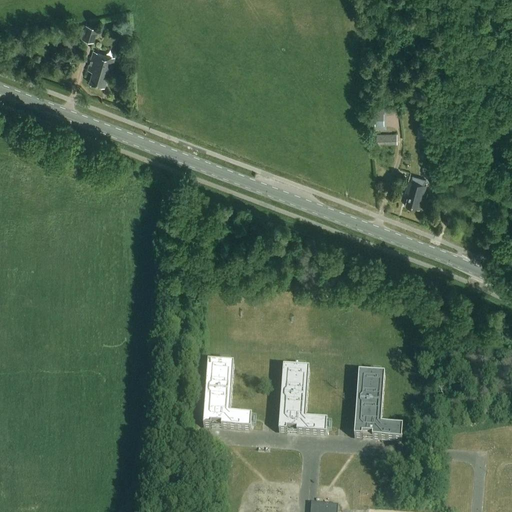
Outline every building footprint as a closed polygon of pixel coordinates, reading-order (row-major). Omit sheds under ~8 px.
[(93,42),(97,28),(83,24),(79,38),(93,42)] [(110,75),(115,58),(93,52),(87,71),(92,72),(88,83),(104,87),(108,74),(110,75)] [(386,128),(386,107),(375,107),(375,127),(386,128)] [(397,134),(377,134),(377,143),(398,143),(397,134)] [(420,209),(426,185),(425,185),(426,180),(412,176),(411,181),(409,180),(406,193),(409,194),(406,205),(420,209)] [(196,231),(187,228),(184,234),(193,238),(196,231)] [(251,434),(252,418),(230,416),(234,366),(207,364),(203,431),(251,434)] [(326,438),(327,423),(305,422),(309,371),(283,369),(278,435),(326,438)] [(401,444),(403,428),(381,427),(384,376),(358,375),(354,440),(401,444)]
